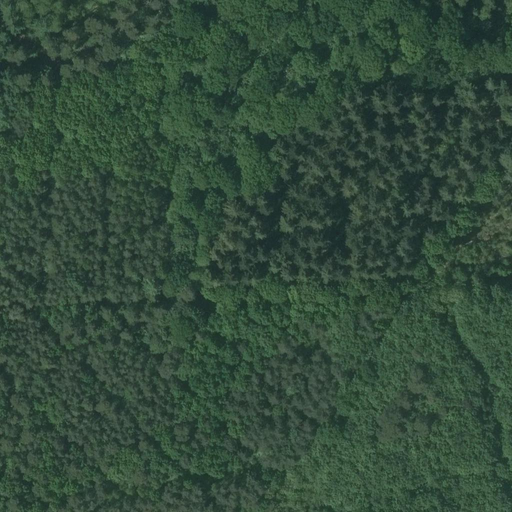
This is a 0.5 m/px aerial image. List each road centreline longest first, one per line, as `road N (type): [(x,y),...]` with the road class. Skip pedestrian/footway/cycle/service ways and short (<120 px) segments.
road 1 (track): [(420,284),(0,307)]
road 2 (track): [(373,0),(511,60)]
